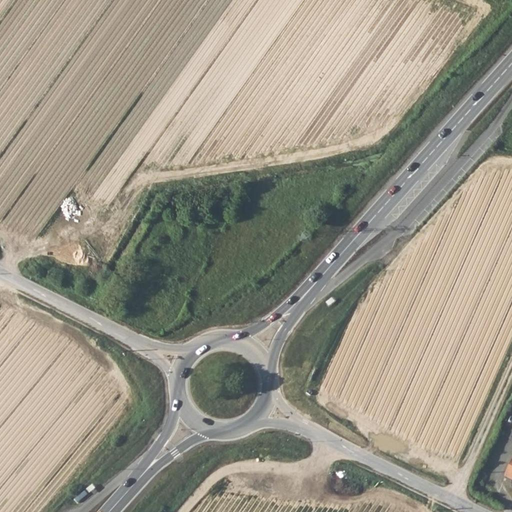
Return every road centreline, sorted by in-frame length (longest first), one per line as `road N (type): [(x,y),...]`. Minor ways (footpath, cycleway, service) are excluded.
road 1 (track): [(19,249),(111,222),(143,179),(304,156),(369,138),(398,116),(470,25),(482,8),(471,0)]
road 2 (secondary): [(303,294),(511,64)]
road 3 (track): [(333,443),(311,469),(246,465),(223,472),(181,511)]
road 4 (tertiary): [(299,424),(451,502)]
road 5 (tertiary): [(0,275),(152,349)]
road 6 (unclassified): [(511,367),(451,502)]
